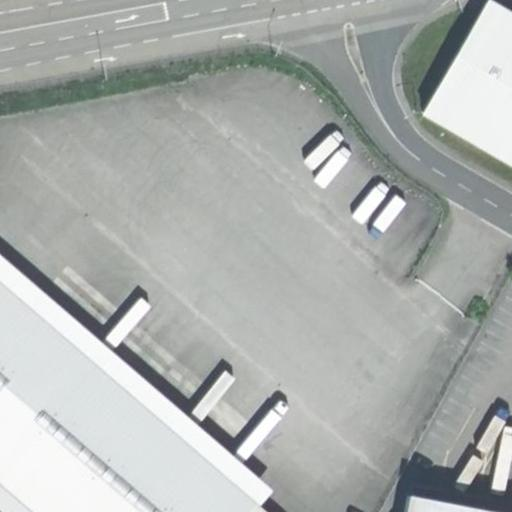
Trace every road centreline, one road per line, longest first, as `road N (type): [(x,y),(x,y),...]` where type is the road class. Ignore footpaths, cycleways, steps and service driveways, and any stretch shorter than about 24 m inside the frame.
road 1 (residential): [(511,218),(425,168),(386,131),(356,61),(344,0)]
road 2 (tertiary): [(182,0),(0,34)]
